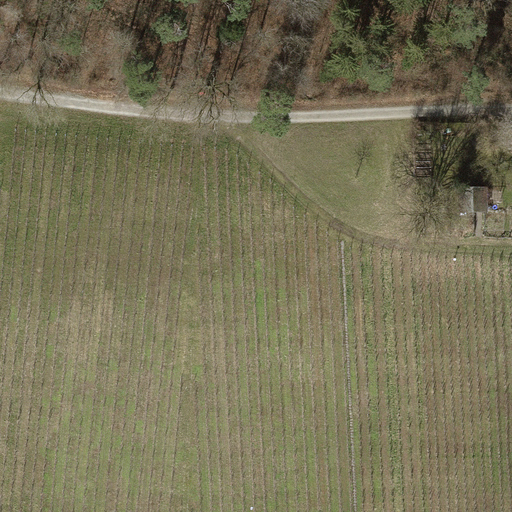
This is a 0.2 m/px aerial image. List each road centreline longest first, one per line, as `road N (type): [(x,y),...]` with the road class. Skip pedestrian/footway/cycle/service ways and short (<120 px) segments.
road 1 (track): [(0,96),(221,119),(511,114)]
road 2 (track): [(221,119),(329,222),(366,241),(511,261)]
